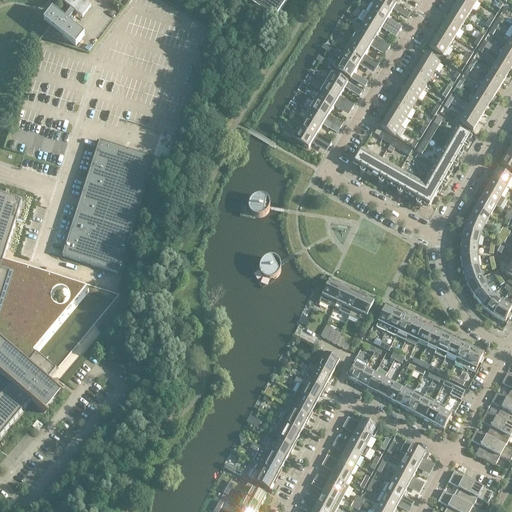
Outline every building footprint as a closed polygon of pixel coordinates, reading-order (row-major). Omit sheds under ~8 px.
[(61,0),(60,2),(66,7),(59,16),(53,11),(44,22),(50,27),(46,33),(49,30),(59,38),(61,36),(76,47),(78,45),(84,36),(70,25),(77,15),(82,20),(91,8),(86,4),(88,0),(61,0)] [(244,0),(274,20),(288,0),(244,0)] [(387,0),(375,0),(373,5),(390,15),(396,5),(387,0)] [(474,0),(459,0),(458,3),(472,11),(477,2),(474,0)] [(472,11),(458,3),(452,12),(466,20),(472,11)] [(367,14),(384,24),(390,15),(373,5),(367,14)] [(452,12),(447,21),(460,29),(466,20),(452,12)] [(367,14),(362,23),(379,33),(384,24),(367,14)] [(460,29),(447,21),(441,30),(454,39),(460,29)] [(356,32),(373,43),(379,33),(362,23),(356,32)] [(441,30),(435,39),(449,48),(454,39),(441,30)] [(356,32),(350,41),(368,52),(373,43),(356,32)] [(449,48),(435,39),(429,49),(443,57),(449,48)] [(368,52),(350,41),(345,51),(362,61),(368,52)] [(500,58),(511,65),(511,53),(505,49),(500,58)] [(345,51),(339,60),(356,70),(362,61),(345,51)] [(420,64),(434,73),(440,63),(426,54),(420,64)] [(494,67),(507,76),(511,68),(511,65),(500,58),(494,67)] [(356,70),(339,60),(333,69),(350,80),(356,70)] [(420,64),(414,73),(429,82),(434,73),(420,64)] [(488,77),(502,85),(507,76),(494,67),(488,77)] [(325,83),(342,93),(348,83),(331,73),(325,83)] [(423,91),(429,82),(414,73),(409,82),(423,91)] [(482,86),(496,94),(502,85),(488,77),(482,86)] [(417,100),(420,96),(423,91),(409,82),(403,92),(417,100)] [(325,83),(320,92),(337,102),(342,93),(325,83)] [(490,104),(495,96),(496,94),(482,86),(477,95),(490,104)] [(320,92),(317,96),(314,101),(331,112),(337,102),(320,92)] [(417,100),(403,92),(398,101),(412,109),(417,100)] [(490,104),(477,95),(471,105),(484,113),(490,104)] [(314,101),(308,111),(326,121),(331,112),(314,101)] [(412,109),(398,101),(392,110),(406,119),(412,109)] [(484,113),(471,105),(465,114),(479,122),(484,113)] [(392,110),(386,119),(401,128),(406,119),(392,110)] [(326,121),(308,111),(303,120),(320,130),(326,121)] [(479,122),(465,114),(460,123),(473,131),(479,122)] [(386,119),(381,129),(395,137),(396,136),(400,139),(404,131),(400,129),(401,128),(386,119)] [(303,120),(297,129),(314,139),(320,130),(303,120)] [(314,139),(297,129),(291,139),(308,149),(308,150),(314,139)] [(456,129),(445,148),(459,156),(463,149),(465,150),(465,151),(466,151),(467,151),(468,150),(469,149),(469,148),(469,147),(468,146),(468,145),(466,144),(470,137),(456,129)] [(96,152),(93,161),(62,257),(118,275),(155,160),(97,141),(94,151),(96,152)] [(445,148),(434,167),(448,175),(452,168),(454,169),(455,170),(456,170),(456,169),(457,169),(458,168),(458,167),(458,166),(458,165),(457,164),(455,163),(459,156),(445,148)] [(366,171),(373,175),(381,161),(362,150),(354,164),(361,168),(360,170),(360,171),(360,172),(360,173),(361,174),(362,174),(363,174),(364,174),(365,174),(365,173),(366,171)] [(511,159),(506,156),(500,166),(511,172),(511,159)] [(385,182),(392,186),(400,172),(381,161),(373,175),(380,179),(379,181),(378,182),(378,183),(379,183),(379,184),(380,185),(381,185),(382,185),(383,185),(383,184),(384,184),(385,182)] [(448,175),(434,167),(424,185),(428,188),(437,193),(441,187),(443,188),(444,188),(445,188),(446,188),(447,188),(447,187),(447,186),(447,185),(447,184),(447,183),(446,183),(444,182),(448,175)] [(511,178),(497,170),(492,180),(507,189),(511,179),(511,178)] [(404,192),(410,196),(418,183),(400,172),(392,186),(399,190),(397,191),(397,192),(397,193),(397,194),(398,195),(399,195),(399,196),(400,196),(401,196),(402,195),(403,194),(404,192)] [(486,190),(502,198),(507,189),(492,180),(486,190)] [(437,193),(428,188),(424,185),(424,186),(418,183),(410,196),(417,200),(416,202),(416,203),(416,204),(416,205),(417,206),(418,206),(419,207),(420,206),(421,206),(421,205),(422,203),(430,207),(437,193)] [(486,190),(481,199),(496,208),(502,198),(486,190)] [(34,352),(86,289),(3,262),(22,203),(0,195),(0,374),(1,375),(0,376),(0,378),(0,379),(1,379),(2,380),(3,380),(4,380),(5,379),(12,385),(0,398),(0,438),(31,401),(37,405),(35,407),(44,414),(44,413),(42,411),(57,393),(59,395),(60,394),(52,387),(51,389),(45,384),(56,371),(34,352)] [(262,218),(264,217),(265,216),(266,215),(267,214),(268,214),(268,213),(269,212),(269,210),(270,207),(270,206),(270,205),(269,203),(269,202),(268,201),(267,200),(266,199),(264,198),(262,197),(261,197),(260,196),(258,197),(257,197),(256,197),(254,198),(253,198),(252,199),(251,200),(250,201),(250,202),(249,203),(249,204),(249,205),(248,207),(249,208),(249,209),(249,211),(250,212),(251,214),(251,215),(252,215),(253,216),(255,217),(256,217),(257,218),(259,218),(260,218),(262,218)] [(476,208),(491,217),(496,208),(481,199),(476,208)] [(476,208),(470,218),(486,226),(491,217),(476,208)] [(486,226),(470,218),(465,231),(481,236),(486,226)] [(465,231),(461,244),(479,247),(481,236),(465,231)] [(498,238),(496,240),(500,242),(503,237),(500,235),(497,233),(495,236),(498,238)] [(461,258),(478,257),(479,247),(461,244),(461,258)] [(461,258),(462,272),(479,268),(478,257),(461,258)] [(273,280),(274,280),(275,279),(277,278),(278,277),(278,276),(279,275),(280,274),(280,273),(281,272),(281,270),(281,269),(281,268),(280,267),(280,266),(279,263),(278,263),(277,262),(276,261),(275,260),(274,260),(273,259),(271,259),(270,259),(269,259),(267,259),(266,260),(265,260),(264,261),(263,262),(262,263),(261,264),(261,265),(260,266),(260,267),(259,269),(260,271),(260,272),(260,273),(261,275),(261,276),(262,276),(263,277),(264,278),(265,279),(266,279),(268,280),(269,280),(271,280),(272,280),(273,280)] [(479,268),(462,272),(467,285),(483,278),(479,268)] [(467,285),(473,297),(488,287),(483,278),(467,285)] [(339,286),(329,281),(319,303),(329,307),(330,306),(335,309),(344,290),(339,288),(339,286)] [(488,287),(473,297),(482,308),(494,296),(488,288),(488,287)] [(344,290),(335,309),(341,312),(341,313),(349,317),(359,295),(349,291),(348,292),(344,290)] [(359,295),(349,317),(359,321),(359,320),(364,323),(373,304),(368,302),(369,300),(359,295)] [(482,308),(492,317),(503,303),(494,296),(482,308)] [(503,303),(492,317),(504,324),(505,324),(506,324),(505,324),(511,310),(511,308),(504,303),(503,303)] [(386,333),(395,313),(385,308),(384,308),(385,308),(376,328),(386,333)] [(395,313),(386,333),(396,337),(405,317),(395,313)] [(405,317),(396,337),(405,342),(415,322),(405,317)] [(417,342),(425,326),(415,322),(405,342),(415,346),(417,342)] [(425,326),(417,342),(427,347),(435,331),(425,326)] [(320,337),(326,340),(331,330),(326,327),(320,337)] [(326,340),(331,343),(337,332),(331,330),(326,340)] [(435,331),(427,347),(437,351),(444,336),(435,331)] [(331,343),(336,346),(342,335),(337,332),(331,343)] [(336,346),(342,348),(347,338),(342,335),(336,346)] [(445,360),(447,356),(454,340),(444,336),(437,351),(435,355),(445,360)] [(81,337),(64,362),(71,366),(87,342),(81,337)] [(342,348),(347,351),(352,341),(347,338),(342,348)] [(447,356),(457,361),(464,345),(454,340),(447,356)] [(457,361),(455,365),(464,369),(474,350),(464,345),(457,361)] [(474,350),(464,369),(474,374),(476,370),(484,355),(474,350)] [(311,365),(332,376),(336,368),(337,369),(341,363),(320,351),(317,356),(316,356),(311,365)] [(366,369),(369,364),(357,358),(354,363),(354,364),(355,363),(356,364),(348,379),(347,378),(347,379),(357,385),(366,369)] [(327,385),(332,376),(311,365),(306,375),(307,375),(304,380),(325,391),(328,385),(327,385)] [(428,371),(438,375),(440,371),(430,367),(428,371)] [(375,374),(366,369),(357,385),(367,390),(375,374)] [(375,374),(367,390),(376,395),(385,379),(387,375),(378,370),(375,374)] [(511,401),(511,376),(507,374),(501,385),(502,386),(502,385),(511,390),(507,398),(506,399),(511,401)] [(386,400),(394,385),(385,379),(376,395),(386,400)] [(322,398),(325,391),(304,380),(301,385),(301,384),(295,394),(316,405),(320,397),(322,398)] [(454,387),(445,382),(443,386),(452,390),(454,387)] [(386,400),(396,405),(404,390),(394,385),(386,400)] [(404,390),(396,405),(405,410),(415,392),(406,386),(404,390)] [(450,396),(460,401),(465,392),(454,387),(452,390),(450,396)] [(405,410),(415,416),(425,397),(415,392),(405,410)] [(312,413),(316,405),(295,394),(290,403),(291,404),(289,409),(310,420),(313,414),(312,413)] [(511,401),(506,399),(507,398),(498,394),(497,395),(497,394),(492,403),(493,404),(492,404),(501,409),(496,418),(506,423),(511,412),(511,401)] [(425,397),(415,416),(424,421),(434,402),(425,397)] [(424,421),(434,426),(442,410),(444,407),(434,402),(424,421)] [(306,426),(310,420),(289,409),(286,413),(285,413),(280,422),(301,434),(305,425),(306,426)] [(442,410),(434,426),(444,431),(452,416),(442,410)] [(487,412),(481,424),(482,424),(482,423),(491,428),(486,437),(496,442),(506,423),(496,418),(488,413),(488,412),(487,412)] [(247,422),(259,426),(261,420),(250,416),(247,422)] [(357,430),(372,438),(374,440),(380,430),(363,420),(362,420),(359,425),(357,423),(354,429),(357,430)] [(296,442),(301,434),(280,422),(275,432),(276,432),(273,437),(294,449),(298,442),(296,442)] [(506,448),(506,447),(510,439),(511,439),(511,426),(506,423),(496,442),(506,448)] [(372,438),(357,430),(351,440),(367,448),(372,438)] [(486,437),(477,432),(478,431),(477,431),(470,443),(471,443),(472,442),(480,447),(476,455),(475,455),(475,456),(485,462),(496,442),(486,437)] [(291,455),(294,449),(273,437),(271,442),(270,441),(265,451),(285,462),(290,454),(291,455)] [(333,447),(344,453),(349,442),(338,437),(333,447)] [(346,449),(362,457),(364,459),(369,449),(367,448),(351,440),(346,449)] [(407,442),(400,454),(405,456),(420,465),(423,460),(426,462),(426,461),(429,456),(426,455),(426,454),(425,454),(412,447),(411,447),(412,445),(407,442)] [(496,442),(485,462),(496,467),(496,466),(500,458),(509,462),(508,463),(509,464),(511,458),(511,450),(506,447),(506,448),(496,442)] [(285,462),(265,451),(260,449),(252,463),(258,466),(279,477),(282,471),(281,470),(285,462)] [(362,457),(346,449),(341,459),(357,467),(362,457)] [(371,460),(375,452),(370,449),(366,457),(371,460)] [(323,466),(334,472),(339,461),(328,455),(323,466)] [(415,474),(418,470),(420,465),(405,456),(400,466),(415,474)] [(341,459),(336,468),(351,476),(357,467),(341,459)] [(276,483),(279,477),(258,466),(255,470),(254,470),(249,480),(270,491),(274,482),(276,483)] [(400,466),(395,475),(410,484),(415,474),(400,466)] [(351,476),(336,468),(331,478),(346,486),(351,476)] [(463,503),(473,484),(454,473),(448,484),(449,485),(449,484),(458,489),(453,497),(453,498),(463,503)] [(317,475),(312,485),(323,491),(328,480),(317,475)] [(410,484),(395,475),(390,485),(405,493),(410,484)] [(331,478),(326,487),(345,497),(350,488),(346,486),(331,478)] [(473,484),(463,503),(473,509),(473,508),(477,500),(486,504),(486,505),(487,505),(493,494),(473,484)] [(390,485),(385,494),(400,503),(402,498),(405,500),(408,495),(405,493),(390,485)] [(345,497),(326,487),(320,497),(339,507),(345,497)] [(245,498),(261,506),(267,497),(266,496),(266,497),(250,489),(245,498)] [(445,511),(458,511),(463,503),(453,498),(453,497),(444,493),(445,492),(444,491),(437,503),(438,504),(439,503),(448,508),(445,511)] [(394,511),(400,503),(385,494),(379,504),(394,511)] [(315,506),(325,511),(336,511),(339,507),(320,497),(315,506)] [(248,511),(258,511),(261,506),(245,498),(240,508),(248,511)] [(480,511),(473,508),(473,509),(463,503),(458,511),(480,511)]
